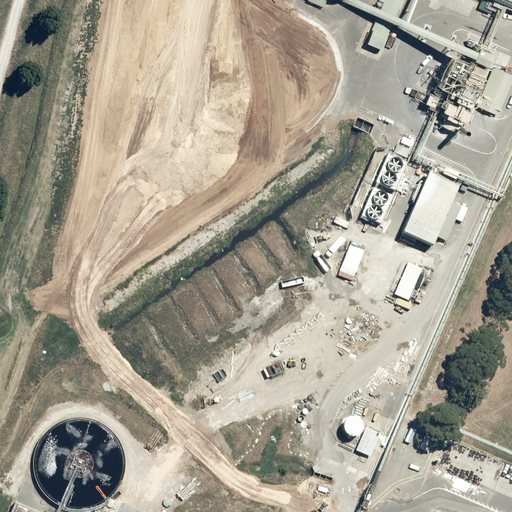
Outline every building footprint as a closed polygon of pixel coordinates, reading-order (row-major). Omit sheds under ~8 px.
[(405,0),(385,0),(371,42),(388,48),(405,0)] [(481,59),(483,55),(467,48),(449,86),(457,89),(447,111),(478,126),(486,109),(499,115),(511,87),(511,74),(501,69),(481,59)] [(442,96),(420,88),(415,100),(437,109),(442,96)] [(365,113),(363,118),(358,115),(352,126),(369,134),(374,123),(373,123),(375,118),(365,113)] [(376,226),(408,156),(391,148),(358,218),(376,226)] [(453,185),(422,171),(397,229),(428,242),(453,185)] [(368,246),(353,240),(339,275),(354,281),(368,246)] [(423,271),(408,264),(394,294),(409,300),(423,271)] [(70,510),(74,510),(83,511),(86,510),(90,509),(94,508),(97,507),(101,505),(104,503),(108,501),(110,498),(113,496),(116,492),(118,489),(120,486),(121,482),(123,478),(124,475),(124,471),(125,467),(125,463),(124,459),(123,455),(122,451),(121,448),(119,444),(117,441),(115,437),(112,435),(110,432),(107,429),(103,427),(100,425),(96,424),(93,422),(89,421),(85,421),(81,420),(77,420),(73,421),(69,421),(65,423),(62,424),(58,426),(55,428),(52,430),(49,433),(46,435),(43,438),(41,442),(39,445),(38,449),(36,452),(35,456),(35,460),(34,464),(34,468),(35,472),(36,476),(37,480),(38,483),(40,487),(42,490),(44,493),(47,496),(49,499),(53,502),(56,504),(59,506),(63,507),(67,509),(70,510)] [(383,433),(369,426),(357,449),(371,457),(383,433)] [(9,511),(33,511),(13,503),(13,504),(9,511)]
